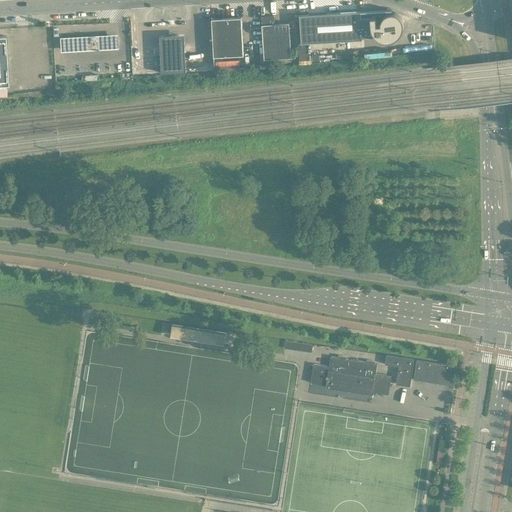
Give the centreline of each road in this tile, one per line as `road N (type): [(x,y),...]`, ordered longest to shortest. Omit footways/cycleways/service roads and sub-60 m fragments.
road 1 (secondary): [(491,296),(0,223)]
road 2 (secondary): [(0,249),(490,322)]
road 3 (tertiary): [(458,22),(477,58),(485,110),(491,296)]
road 4 (tertiary): [(511,210),(483,9)]
road 5 (tertiary): [(490,322),(461,511)]
road 6 (tertiary): [(485,511),(511,328)]
road 7 (tertiary): [(162,0),(0,9)]
